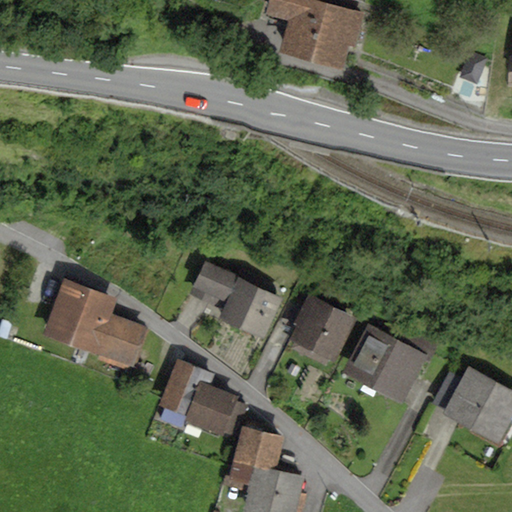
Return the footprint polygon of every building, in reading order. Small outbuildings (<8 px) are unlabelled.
[(269,0),(265,15),(287,21),(279,48),(341,66),(347,44),(355,46),(365,13),(319,0),(269,0)] [(469,49),(458,76),(477,83),(488,56),(469,49)] [(223,309),(238,278),(205,262),(190,293),(223,309)] [(118,298),(63,278),(43,334),(133,366),(147,327),(112,314),(118,298)] [(283,299),(238,278),(223,309),(219,318),(264,340),(283,299)] [(357,318),(308,293),(292,324),(296,326),(289,340),(294,342),(290,348),(326,366),(329,360),(334,362),(357,318)] [(386,334),(368,325),(343,372),(402,403),(424,362),(427,364),(438,343),(394,319),(386,334)] [(216,373),(177,358),(158,405),(165,408),(161,418),(180,426),(184,418),(230,436),(238,417),(242,418),(248,404),(238,400),(240,396),(212,385),(216,373)] [(511,418),(511,390),(468,367),(462,378),(448,371),(431,403),(443,410),(441,414),(498,445),(511,418)] [(264,426),(243,421),(229,478),(248,483),(246,491),(249,492),(244,511),(296,511),(305,476),(276,469),(284,435),(263,430),(264,426)]
